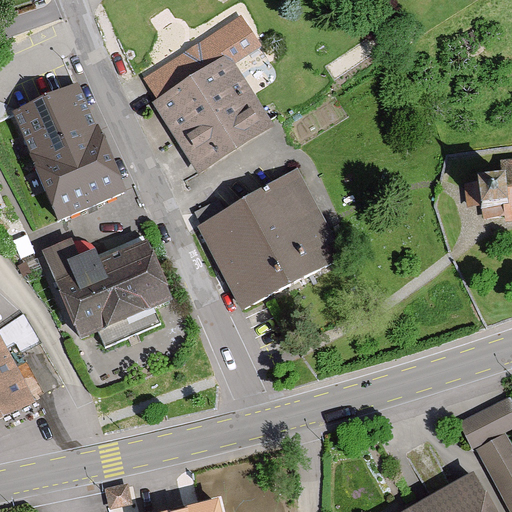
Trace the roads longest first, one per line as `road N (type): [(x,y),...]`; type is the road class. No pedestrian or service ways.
road 1 (residential): [(258,424),(73,0)]
road 2 (residential): [(83,466),(78,443),(94,424),(29,297),(0,268)]
road 3 (secondary): [(311,409),(511,348)]
road 4 (secondary): [(83,466),(258,424)]
